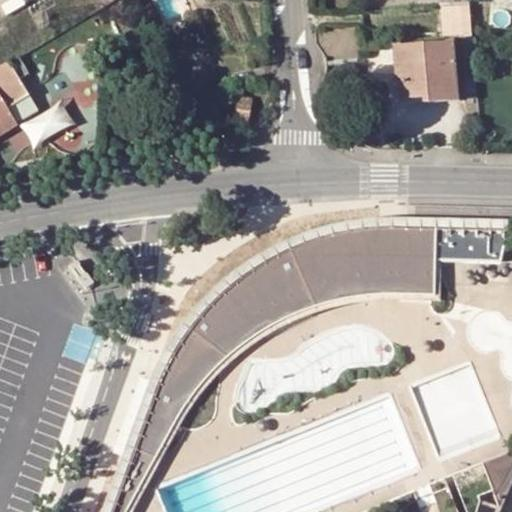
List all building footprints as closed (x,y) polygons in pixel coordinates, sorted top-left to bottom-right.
[(472,32),(471,25),(470,4),(440,6),(443,34),(459,33),(472,32)] [(143,10),(149,23),(159,19),(153,5),(143,10)] [(50,21),(44,9),(32,15),(39,26),(50,21)] [(454,98),(450,42),(394,46),(396,77),(400,77),(402,97),(421,95),(422,100),(454,98)] [(473,43),(462,43),(465,91),(477,90),(473,43)] [(17,53),(8,59),(18,77),(28,71),(17,53)] [(0,133),(17,124),(6,106),(28,93),(18,77),(8,59),(0,63),(0,133)] [(63,103),(23,125),(33,143),(73,121),(63,103)] [(162,351),(123,457),(103,511),(126,511),(186,409),(198,396),(210,384),(223,373),(236,362),(250,352),(264,342),(279,334),(294,326),(318,315),(332,309),(346,305),(361,301),(375,298),(390,296),(405,295),(420,294),(436,295),(437,262),(502,261),(508,232),(511,232),(511,220),(397,215),(378,217),(360,219),(324,225),(291,234),(267,246),(244,261),(215,285),(200,302),(185,317),(162,351)]
